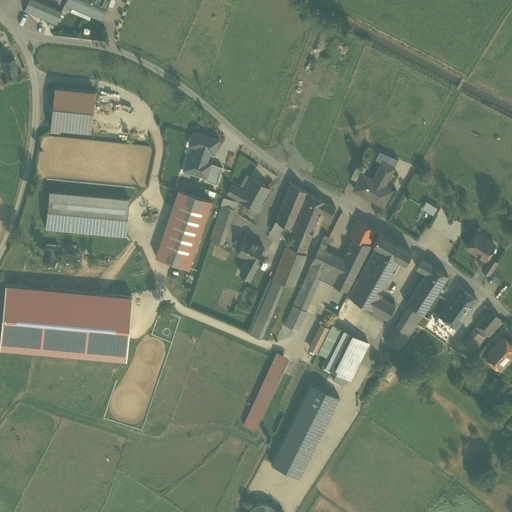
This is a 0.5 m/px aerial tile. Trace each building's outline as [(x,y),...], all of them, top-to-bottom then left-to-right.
[(28,0),(23,12),(56,25),(61,12),(32,0),(28,0)] [(91,0),(65,0),(64,4),(86,13),(91,0)] [(91,0),(86,13),(101,19),(109,0),(91,0)] [(3,62),(7,79),(17,76),(14,60),(3,62)] [(94,92),(54,88),(52,111),(50,128),(90,132),(92,117),(94,92)] [(195,148),(192,158),(188,156),(184,168),(192,170),(191,173),(205,178),(206,178),(210,164),(206,162),(210,153),(214,154),(219,140),(193,132),(189,146),(195,148)] [(356,180),(352,187),(380,203),(386,193),(378,188),(380,184),(391,166),(380,161),(370,178),(360,173),(356,180)] [(351,177),(356,180),(360,173),(364,166),(357,163),(351,177)] [(222,168),(210,164),(206,178),(205,178),(204,181),(216,185),(222,168)] [(250,178),(245,175),(238,188),(243,191),(250,178)] [(269,189),(250,178),(243,191),(238,188),(231,184),(226,194),(258,213),(263,205),(261,204),(269,189)] [(306,193),(290,184),(270,232),(268,232),(265,239),(279,246),(282,238),(286,240),(306,193)] [(388,189),(380,184),(378,188),(386,193),(388,189)] [(211,201),(177,190),(154,257),(188,268),(211,201)] [(128,199),(48,191),(45,228),(125,235),(128,199)] [(324,203),(308,193),(302,209),(319,217),(320,213),(324,203)] [(238,203),(223,197),(220,205),(222,206),(233,210),(235,210),(238,203)] [(335,209),(324,203),(320,213),(330,218),(335,209)] [(210,240),(222,244),(233,210),(222,206),(210,240)] [(254,221),(257,213),(244,207),(241,215),(254,221)] [(319,217),(302,209),(287,245),(304,254),(319,217)] [(375,231),(355,220),(348,236),(353,238),(369,245),(375,231)] [(491,243),(476,233),(466,247),(484,259),(491,250),(487,248),(491,243)] [(410,252),(378,234),(372,244),(376,246),(370,257),(395,271),(401,261),(405,263),(405,262),(410,252)] [(326,282),(333,285),(338,273),(336,272),(342,259),(337,257),(324,251),(327,246),(325,245),(328,238),(324,235),(284,325),(297,331),(320,279),(326,282)] [(263,247),(245,238),(236,253),(246,259),(255,263),(263,247)] [(369,245),(353,238),(342,259),(336,272),(338,273),(333,285),(348,292),(370,246),(369,245)] [(306,255),(304,254),(287,245),(286,245),(273,278),(284,283),(293,287),(306,255)] [(395,271),(370,257),(347,296),(368,308),(366,313),(384,323),(394,305),(380,297),(395,271)] [(481,269),(489,274),(497,262),(490,257),(481,269)] [(430,264),(421,258),(415,268),(424,273),(405,304),(409,306),(422,315),(437,292),(448,275),(430,264)] [(255,263),(246,259),(240,272),(250,277),(257,264),(255,263)] [(284,283),(273,278),(249,334),(260,339),(284,283)] [(129,326),(131,296),(5,285),(0,337),(0,348),(126,360),(129,326)] [(476,299),(459,288),(449,301),(439,316),(456,327),(475,301),(476,299)] [(399,351),(422,315),(409,306),(385,343),(399,351)] [(500,320),(490,310),(489,311),(473,329),(474,330),(463,343),(473,351),(500,320)] [(456,327),(439,316),(434,322),(451,334),(456,327)] [(317,353),(330,330),(320,325),(317,331),(319,332),(310,350),(317,353)] [(332,325),(330,330),(317,353),(326,358),(321,367),(335,374),(332,380),(343,385),(346,378),(349,380),(367,342),(332,325)] [(511,358),(511,344),(503,336),(486,355),(502,370),(511,358)] [(243,425),(254,429),(287,357),(277,352),(243,425)] [(338,398),(311,384),(271,464),(298,478),(338,398)]
